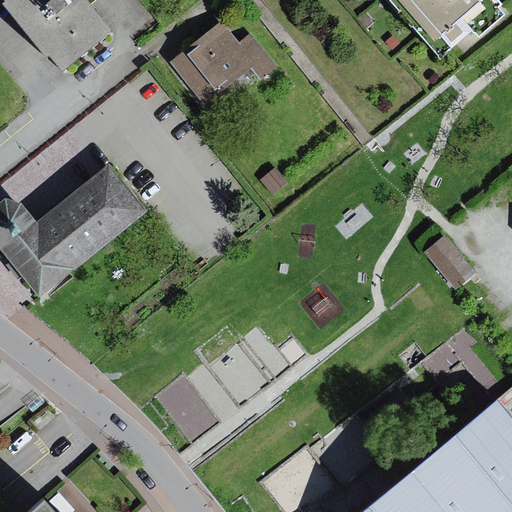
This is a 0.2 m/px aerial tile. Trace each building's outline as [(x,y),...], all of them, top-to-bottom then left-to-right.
[(106,29),(82,0),(13,0),(7,5),(47,55),(53,50),(64,63),(106,29)] [(393,0),(445,58),(476,31),(482,38),(507,17),(500,9),(506,4),(502,0),(393,0)] [(222,24),(172,68),(210,111),(231,92),(242,104),(282,69),(251,34),(240,44),(222,24)] [(108,161),(35,220),(20,201),(4,196),(0,199),(0,247),(38,295),(73,267),(146,209),(108,161)] [(277,169),(261,182),(273,197),(289,184),(277,169)] [(473,271),(444,236),(426,252),(455,286),(473,271)] [(511,511),(511,388),(498,401),(361,511),(511,511)] [(55,511),(44,500),(30,511),(55,511)]
